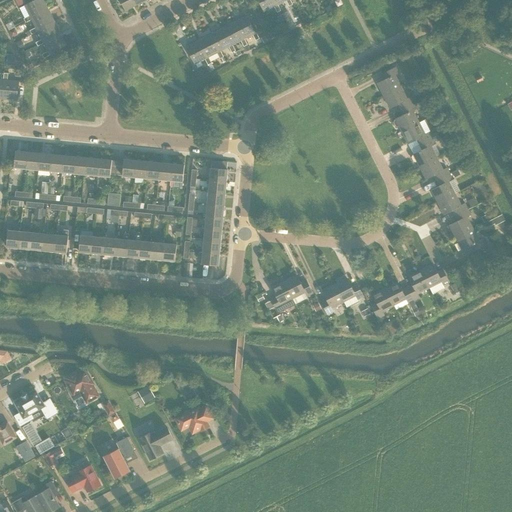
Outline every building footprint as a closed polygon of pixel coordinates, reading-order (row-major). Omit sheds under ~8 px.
[(26,22),(32,19),(49,10),(43,0),(36,0),(25,6),(30,15),(24,18),(26,22)] [(139,4),(136,0),(120,0),(126,10),(139,4)] [(280,11),(277,5),(274,0),(257,0),(263,12),(274,7),(277,13),(277,12),(280,11)] [(38,30),(55,22),(49,10),(32,19),(36,27),(30,30),(32,34),(38,30)] [(236,23),(245,39),(253,35),(256,41),(260,39),(256,33),(255,34),(247,17),(236,23)] [(288,23),(292,29),(297,26),(294,20),(288,23)] [(55,22),(38,30),(43,39),(36,42),(38,46),(45,42),(61,34),(55,22)] [(236,23),(224,29),(233,45),(241,41),(244,47),(248,45),(245,39),(236,23)] [(224,29),(212,35),(221,51),(229,47),(232,53),(236,52),(233,45),(224,29)] [(61,34),(45,42),(49,51),(42,54),(44,58),(51,54),(50,54),(67,45),(61,34)] [(221,51),(212,35),(201,41),(209,58),(217,54),(220,60),(221,60),(223,64),(226,62),(221,51)] [(212,64),(209,58),(201,41),(187,48),(195,65),(206,60),(209,66),(212,64)] [(14,54),(8,54),(7,62),(18,63),(14,54)] [(377,84),(384,96),(401,87),(394,75),(398,73),(395,68),(382,74),(385,80),(377,84)] [(203,70),(195,74),(197,77),(198,78),(205,74),(204,73),(203,70)] [(4,73),(3,80),(1,98),(17,100),(19,81),(8,80),(8,73),(4,73)] [(407,99),(401,87),(384,96),(390,108),(397,104),(400,110),(414,103),(411,97),(407,99)] [(416,109),(414,103),(400,110),(403,115),(395,119),(396,120),(394,120),(394,122),(396,126),(397,127),(399,126),(402,131),(419,123),(413,110),(416,109)] [(416,140),(418,145),(432,139),(429,133),(425,135),(419,123),(402,131),(408,144),(416,140)] [(417,162),(420,167),(437,158),(431,146),(434,144),(432,139),(418,145),(421,151),(414,155),(412,156),(412,158),(414,162),(416,163),(417,162)] [(15,168),(28,169),(29,152),(17,151),(15,168)] [(29,152),(28,169),(39,170),(41,153),(29,152)] [(53,155),(41,153),(39,170),(51,172),(53,155)] [(65,156),(53,155),(51,172),(63,173),(65,156)] [(77,157),(65,156),(63,173),(75,174),(77,157)] [(75,174),(87,175),(89,158),(77,157),(75,174)] [(87,175),(99,176),(101,159),(89,158),(87,175)] [(434,176),(436,181),(450,175),(447,169),(443,171),(437,158),(420,167),(426,180),(434,176)] [(101,159),(99,176),(111,178),(113,161),(101,159)] [(124,176),(136,177),(138,161),(125,160),(124,176)] [(138,161),(136,177),(148,178),(149,162),(138,161)] [(148,178),(160,180),(161,163),(149,162),(148,178)] [(160,180),(172,181),(173,164),(161,163),(160,180)] [(173,164),(172,181),(184,182),(185,166),(173,164)] [(211,181),(227,182),(229,170),(212,168),(211,181)] [(450,175),(436,181),(439,187),(432,191),(438,203),(455,194),(449,182),(453,180),(450,175)] [(227,182),(211,181),(210,193),(226,194),(227,182)] [(121,194),(109,193),(108,205),(120,206),(121,194)] [(209,205),(225,206),(226,194),(210,193),(209,205)] [(133,194),(132,203),(132,208),(140,209),(141,203),(138,203),(139,195),(133,194)] [(452,211),(454,217),(468,210),(465,204),(461,206),(455,194),(438,203),(444,215),(452,211)] [(471,207),(477,204),(474,198),(468,201),(471,207)] [(207,217),(223,218),(225,206),(209,205),(207,217)] [(112,209),(110,221),(119,222),(119,216),(120,216),(121,210),(112,209)] [(450,226),(456,238),(473,229),(467,218),(471,216),(468,210),(454,217),(457,222),(450,226)] [(496,223),(496,225),(505,220),(502,215),(493,219),(496,223)] [(187,225),(192,226),(198,227),(198,220),(193,219),(193,218),(187,217),(187,225)] [(206,229),(222,230),(223,218),(207,217),(206,229)] [(57,236),(55,253),(68,254),(69,237),(68,237),(69,230),(63,229),(63,237),(57,236)] [(206,229),(205,241),(221,243),(222,230),(206,229)] [(473,229),(456,238),(462,250),(470,246),(473,252),(486,245),(483,240),(479,242),(473,229)] [(20,249),(21,232),(9,231),(7,248),(20,249)] [(20,249),(31,250),(33,234),(21,232),(20,249)] [(82,236),(80,253),(92,254),(94,237),(93,237),(93,233),(82,232),(82,236)] [(116,256),(128,257),(130,241),(130,234),(124,233),(124,240),(118,240),(116,256)] [(31,250),(43,251),(45,235),(33,234),(31,250)] [(128,257),(140,258),(141,242),(142,235),(136,234),(136,241),(130,241),(128,257)] [(43,251),(55,253),(57,236),(45,235),(43,251)] [(92,254),(104,255),(106,238),(94,237),(92,254)] [(104,255),(116,256),(118,240),(106,238),(104,255)] [(203,253),(220,255),(221,243),(205,241),(203,253)] [(153,243),(141,242),(140,258),(152,260),(153,243)] [(152,260),(164,261),(165,244),(153,243),(152,260)] [(165,244),(164,261),(176,262),(178,245),(165,244)] [(220,255),(203,253),(202,265),(218,267),(220,255)] [(434,265),(422,271),(430,288),(432,292),(433,294),(444,288),(443,286),(450,282),(443,270),(438,273),(434,265)] [(413,285),(408,288),(414,301),(419,299),(417,294),(430,288),(422,271),(409,277),(413,285)] [(284,282),(293,299),(305,293),(307,297),(313,294),(306,281),(301,284),(297,276),(284,282)] [(347,280),(335,286),(344,304),(346,308),(359,302),(358,301),(364,298),(357,285),(351,288),(347,280)] [(276,296),(270,300),(271,302),(274,308),(275,308),(278,313),(296,304),(293,299),(284,282),(272,288),(276,296)] [(414,301),(408,288),(402,291),(398,283),(386,289),(394,306),(406,300),(408,304),(414,301)] [(456,283),(451,285),(455,293),(460,291),(456,283)] [(344,304),(335,286),(323,292),(327,300),(321,303),(328,316),(334,313),(332,310),(344,304)] [(394,306),(386,289),(373,296),(377,304),(372,307),(378,320),(384,317),(382,313),(394,306)] [(414,301),(409,304),(416,316),(421,314),(419,310),(414,301)] [(319,303),(314,306),(316,311),(322,308),(319,303)] [(421,314),(421,315),(427,313),(424,307),(419,310),(421,314)] [(368,308),(362,311),(365,317),(371,313),(368,308)] [(276,325),(283,321),(280,315),(273,318),(276,325)] [(6,349),(0,348),(0,360),(2,361),(3,364),(11,359),(6,349)] [(83,395),(87,402),(98,396),(92,384),(93,384),(85,370),(79,374),(77,372),(66,378),(68,380),(66,381),(70,387),(68,388),(74,400),(83,395)] [(149,386),(142,390),(148,401),(155,397),(149,386)] [(48,418),(57,412),(50,399),(43,403),(36,390),(27,395),(27,394),(22,397),(23,397),(15,402),(21,413),(16,416),(21,425),(33,418),(34,421),(45,414),(48,418)] [(103,404),(109,415),(114,412),(109,401),(103,404)] [(188,425),(193,433),(209,425),(207,421),(213,418),(207,406),(200,409),(199,406),(190,411),(188,410),(185,412),(184,414),(175,418),(181,429),(188,425)] [(0,439),(3,445),(16,438),(7,422),(0,426),(0,439)] [(66,428),(63,430),(68,439),(70,437),(74,435),(69,426),(66,428)] [(165,443),(173,439),(167,427),(154,433),(153,431),(139,438),(150,460),(164,453),(160,445),(164,443),(165,443)] [(123,458),(135,452),(127,437),(117,442),(120,448),(104,456),(115,478),(130,470),(123,458)] [(27,441),(17,446),(26,462),(36,456),(27,441)] [(45,454),(51,465),(56,463),(51,452),(45,454)] [(87,492),(101,485),(91,465),(78,472),(78,474),(67,480),(73,492),(84,486),(87,492)] [(36,496),(45,511),(50,511),(59,507),(52,495),(58,492),(52,481),(46,484),(48,489),(36,496)] [(28,511),(45,511),(36,496),(27,501),(25,496),(12,503),(16,511),(21,511),(27,509),(28,511)] [(14,511),(7,500),(1,504),(5,511),(14,511)]
